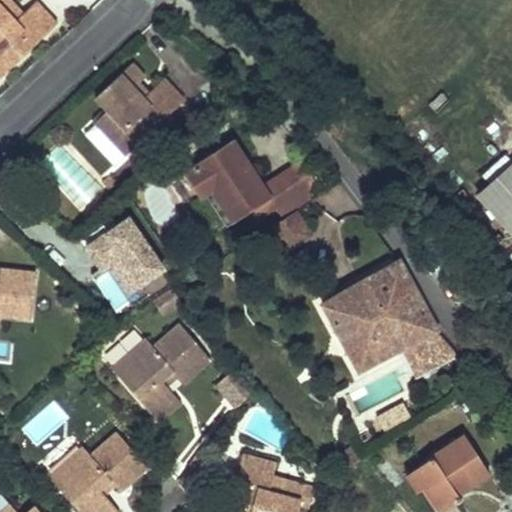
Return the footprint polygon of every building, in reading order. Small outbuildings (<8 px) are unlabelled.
[(0,3),(3,0),(0,0),(0,75),(57,23),(37,0),(23,13),(16,19),(0,3)] [(11,0),(3,0),(0,3),(16,19),(23,13),(11,0)] [(97,122),(128,154),(185,98),(165,78),(150,92),(145,96),(135,86),(140,81),(146,76),(133,62),(96,97),(109,110),(97,122)] [(140,81),(135,86),(145,96),(150,92),(140,81)] [(232,140),(196,164),(198,166),(186,175),(201,198),(213,189),(235,222),(253,210),(258,218),(276,205),(264,186),(232,140)] [(511,156),(475,190),(511,229),(511,156)] [(303,160),(280,175),(301,205),(323,190),(303,160)] [(280,175),(264,186),(276,205),(284,216),(301,205),(280,175)] [(369,220),(352,229),(366,252),(382,243),(369,220)] [(168,279),(131,225),(87,255),(101,275),(110,269),(133,303),(168,279)] [(471,260),(451,226),(423,240),(443,276),(471,260)] [(398,259),(321,302),(359,372),(437,330),(398,259)] [(0,312),(32,317),(38,270),(2,266),(0,275),(0,279),(0,312)] [(175,291),(156,302),(165,316),(184,305),(175,291)] [(147,340),(113,371),(161,422),(181,403),(167,388),(162,384),(174,373),(178,378),(185,385),(213,360),(181,325),(155,349),(147,340)] [(372,408),(380,430),(411,418),(401,391),(416,385),(408,364),(350,385),(360,412),(372,408)] [(257,390),(237,368),(218,385),(238,407),(257,390)] [(174,373),(162,384),(167,388),(178,378),(174,373)] [(54,401),(22,427),(37,446),(69,419),(54,401)] [(85,447),(51,476),(81,511),(116,511),(119,510),(105,494),(102,490),(113,480),(116,485),(123,492),(150,469),(118,433),(92,455),(85,447)] [(488,475),(464,437),(412,470),(437,511),(443,511),(461,501),(457,494),(488,475)] [(278,460),(249,453),(233,511),(299,511),(308,481),(289,477),(288,483),(285,492),(271,488),(274,479),(278,460)] [(288,483),(274,479),(271,488),(285,492),(288,483)] [(113,480),(102,490),(105,494),(116,485),(113,480)]
